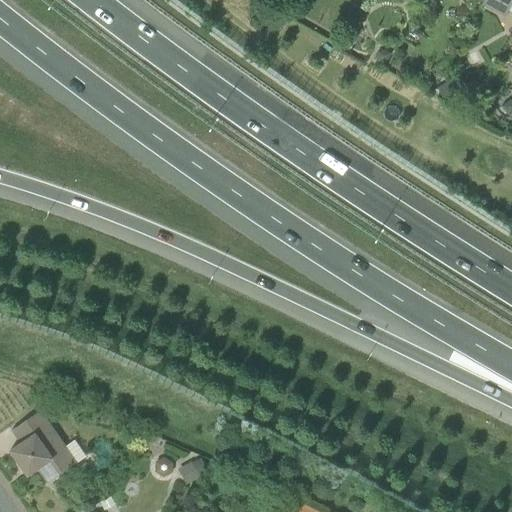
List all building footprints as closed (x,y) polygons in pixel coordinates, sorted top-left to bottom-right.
[(511,0),(483,0),(482,3),(483,4),(482,5),(505,18),(511,5),(511,0)] [(385,66),(391,54),(379,48),(373,59),(385,66)] [(452,79),(437,89),(444,100),(460,91),(452,79)] [(511,115),(511,100),(511,99),(500,107),(509,118),(511,115)] [(72,413),(78,402),(64,394),(58,405),(72,413)] [(75,440),(65,447),(40,411),(12,431),(21,444),(10,451),(24,472),(28,469),(32,474),(38,469),(48,484),(86,457),(75,440)] [(201,459),(193,464),(191,462),(178,470),(186,485),(200,478),(200,477),(209,472),(201,459)]
